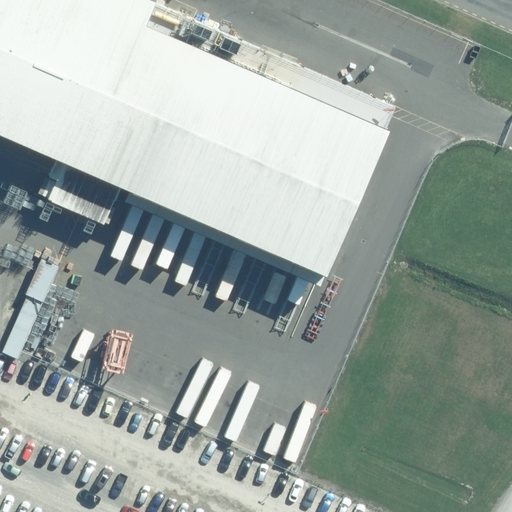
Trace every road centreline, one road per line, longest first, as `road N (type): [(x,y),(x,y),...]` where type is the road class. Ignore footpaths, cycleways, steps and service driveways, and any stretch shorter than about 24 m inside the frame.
road 1 (unknown): [(0,226),(163,282),(201,272),(222,253),(235,228),(234,195),(217,145),(215,57),(235,3)]
road 2 (unknown): [(424,90),(303,333)]
road 3 (unknown): [(424,90),(235,3)]
